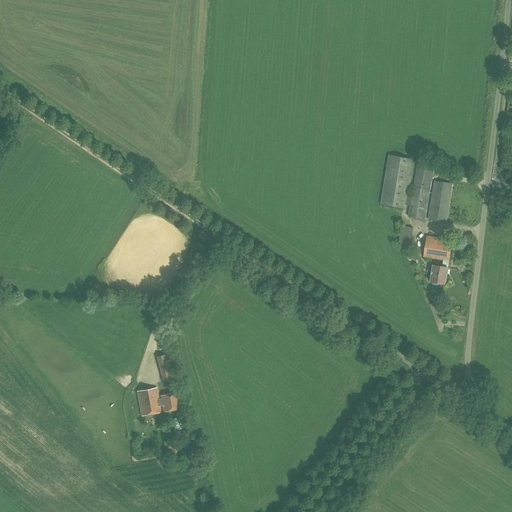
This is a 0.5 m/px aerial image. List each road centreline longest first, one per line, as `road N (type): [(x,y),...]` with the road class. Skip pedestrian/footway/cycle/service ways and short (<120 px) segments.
road 1 (unclassified): [(469,401),(469,289),(505,0)]
road 2 (unclassified): [(420,369),(202,226)]
road 3 (track): [(202,226),(0,90)]
road 4 (unclassified): [(302,511),(420,369)]
